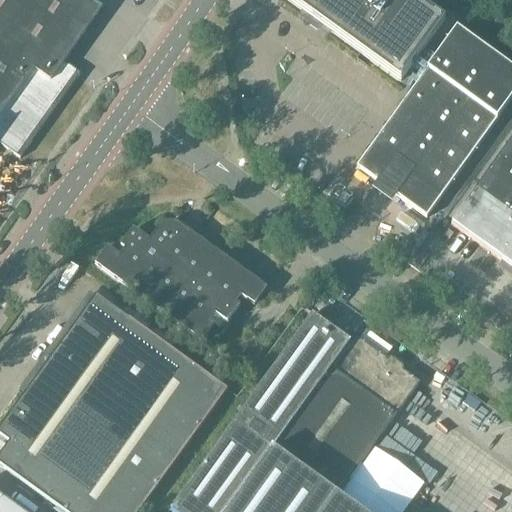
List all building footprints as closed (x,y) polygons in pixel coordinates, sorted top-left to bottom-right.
[(20,159),(77,79),(80,75),(64,64),(103,10),(88,0),(0,0),(0,145),(20,160),(20,159)] [(420,65),(427,56),(432,59),(442,44),(433,38),(444,22),(413,0),(285,0),(400,83),(412,67),(424,76),(427,71),(420,65)] [(442,50),(427,71),(424,76),(356,169),(426,219),(440,200),(511,101),(511,100),(511,71),(456,31),(442,50)] [(511,141),(451,226),(511,269),(511,141)] [(102,265),(200,337),(209,324),(224,335),(230,326),(223,321),(241,297),(249,303),(259,290),(185,238),(188,234),(180,228),(174,226),(168,225),(165,226),(162,228),(159,229),(157,232),(146,247),(134,238),(119,259),(111,253),(102,265)] [(0,437),(9,444),(0,456),(0,467),(62,511),(140,511),(227,392),(96,297),(0,429),(0,437)] [(234,424),(169,511),(355,511),(337,499),(420,385),(354,337),(349,343),(312,316),(234,424)] [(0,511),(20,511),(0,497),(0,511)]
